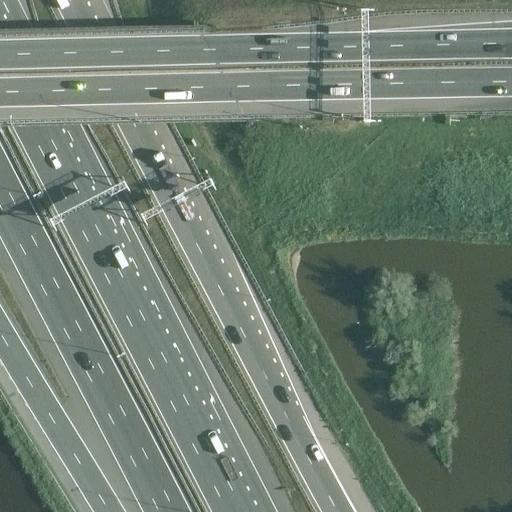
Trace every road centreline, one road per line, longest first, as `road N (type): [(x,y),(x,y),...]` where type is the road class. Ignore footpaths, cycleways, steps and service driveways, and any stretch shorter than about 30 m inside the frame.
road 1 (motorway): [(346,511),(79,0)]
road 2 (motorway): [(233,511),(0,54)]
road 3 (motorway): [(511,44),(0,56)]
road 4 (motorway): [(0,92),(511,83)]
road 5 (motorway): [(0,173),(176,511)]
road 6 (motorway): [(0,303),(120,511)]
